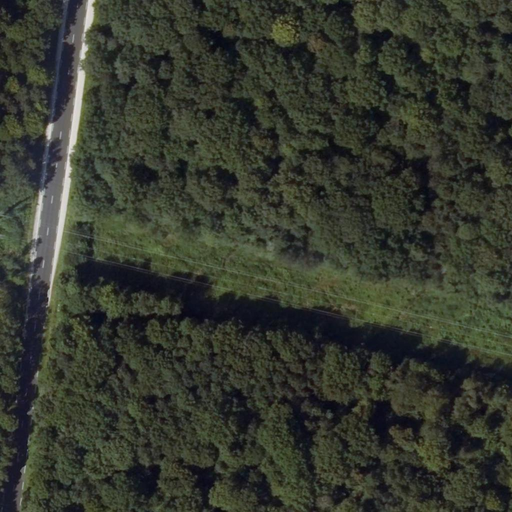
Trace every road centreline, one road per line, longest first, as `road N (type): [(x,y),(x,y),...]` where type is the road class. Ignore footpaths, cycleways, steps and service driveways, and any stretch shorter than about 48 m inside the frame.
road 1 (primary): [(76,0),(9,511)]
road 2 (track): [(355,0),(511,109)]
